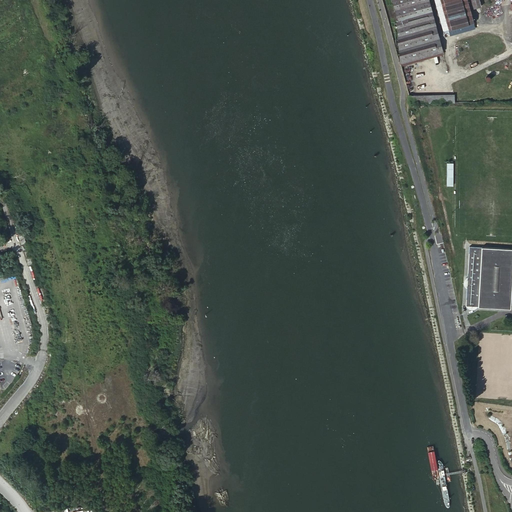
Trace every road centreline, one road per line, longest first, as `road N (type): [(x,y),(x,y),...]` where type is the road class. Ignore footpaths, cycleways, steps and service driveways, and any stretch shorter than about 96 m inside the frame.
road 1 (unclassified): [(369,0),(437,261),(466,427)]
road 2 (unclassified): [(0,417),(37,367),(44,338),(4,206)]
